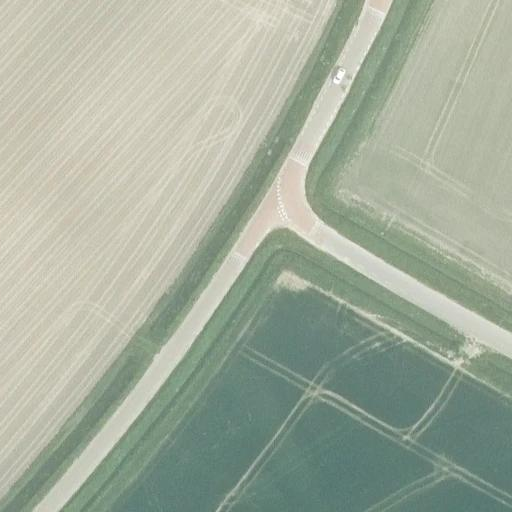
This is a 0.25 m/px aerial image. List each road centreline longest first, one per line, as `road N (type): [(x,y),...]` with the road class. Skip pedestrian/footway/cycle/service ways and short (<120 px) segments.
road 1 (unclassified): [(40,511),(252,232),(289,202)]
road 2 (tertiary): [(511,342),(304,221),(289,202)]
road 3 (tertiary): [(289,202),(289,177),(379,0)]
